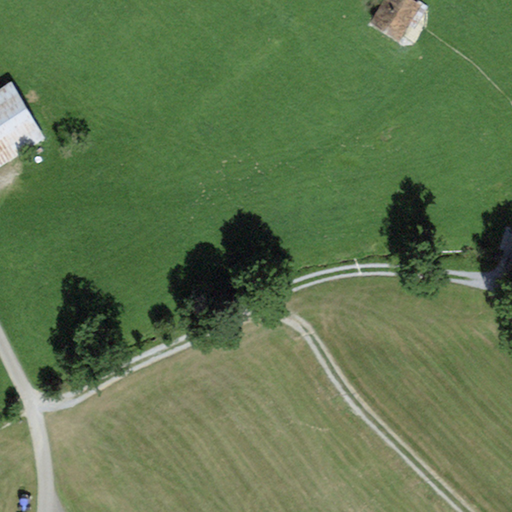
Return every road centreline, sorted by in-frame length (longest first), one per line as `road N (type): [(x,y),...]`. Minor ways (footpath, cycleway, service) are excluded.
road 1 (track): [(465,511),(355,406),(290,320),(229,319)]
road 2 (track): [(511,293),(424,272),(359,269),(303,281),(229,319)]
road 3 (track): [(229,319),(34,414)]
road 4 (unclassified): [(0,344),(34,414),(49,511)]
